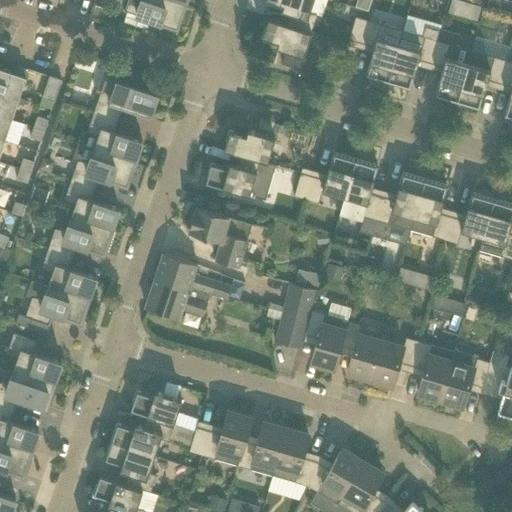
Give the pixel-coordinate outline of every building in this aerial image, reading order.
[(169,0),(129,0),(128,3),(126,10),(177,28),(185,5),(169,0)] [(310,12),(313,0),(272,0),(283,3),(281,9),(290,12),(286,23),(312,31),(317,14),(310,12)] [(371,0),(357,0),(356,5),(368,10),(371,0)] [(497,0),(489,0),(488,6),(495,9),(497,0)] [(103,18),(107,8),(97,5),(93,15),(103,18)] [(368,20),(356,16),(348,45),(349,45),(349,44),(348,44),(350,39),(362,43),(368,20)] [(286,23),(269,17),(263,36),(279,41),(277,47),(304,55),(312,31),(286,23)] [(388,81),(403,30),(368,20),(362,43),(374,46),(369,61),(370,61),(366,74),(388,81)] [(403,30),(388,81),(410,87),(414,74),(415,74),(419,59),(431,63),(437,40),(440,30),(426,26),(423,35),(403,30)] [(437,40),(431,63),(443,66),(439,81),(435,94),(457,101),(472,50),(437,40)] [(507,60),(494,56),(472,50),(457,101),(479,107),(483,94),(484,94),(488,80),(500,83),(507,60)] [(511,56),(511,57),(511,61),(507,60),(500,83),(511,86),(508,101),(505,114),(511,116),(511,56)] [(0,91),(19,98),(26,76),(0,67),(0,91)] [(55,101),(62,79),(50,75),(43,97),(55,101)] [(123,82),(118,80),(117,80),(112,94),(101,92),(94,111),(118,119),(122,107),(150,117),(157,93),(141,88),(142,83),(124,80),(123,82)] [(0,114),(12,119),(19,98),(0,91),(0,114)] [(118,119),(94,111),(88,130),(98,136),(94,149),(134,162),(142,140),(114,131),(118,119)] [(0,137),(5,140),(12,119),(0,114),(0,137)] [(34,126),(45,130),(49,119),(38,115),(34,126)] [(42,140),(45,130),(34,126),(31,137),(42,140)] [(224,148),(242,153),(268,161),(275,137),(248,129),(246,135),(230,130),(224,148)] [(134,162),(94,149),(89,162),(78,160),(71,179),(95,187),(99,176),(127,185),(134,162)] [(323,189),(345,196),(356,158),(334,152),(330,165),(325,179),(313,176),(307,199),(319,202),(323,189)] [(263,178),(268,161),(242,153),(238,165),(230,162),(227,168),(212,163),(206,182),(250,194),(255,176),(263,178)] [(54,165),(55,160),(50,159),(44,156),(39,168),(51,172),(54,165)] [(20,168),(32,172),(36,161),(24,157),(20,168)] [(362,220),(363,215),(376,219),(382,196),(370,192),(375,178),(374,178),(378,165),(356,158),(345,196),(340,214),(362,220)] [(302,167),(294,195),(307,199),(313,176),(301,172),(302,168),(304,168),(304,167),(302,167)] [(28,183),(32,172),(20,168),(17,179),(28,183)] [(410,229),(414,216),(425,178),(403,172),(399,185),(395,199),(382,196),(376,219),(410,229)] [(433,235),(445,239),(452,216),(440,212),(444,198),(443,198),(447,185),(425,178),(414,216),(436,222),(433,235)] [(95,187),(71,179),(65,199),(75,204),(71,217),(112,231),(119,208),(91,199),(95,187)] [(35,186),(31,200),(45,205),(50,191),(35,186)] [(461,229),(483,236),(494,198),(472,192),(469,205),(468,205),(464,219),(452,216),(445,239),(457,242),(461,229)] [(502,255),(511,258),(511,233),(509,233),(511,221),(511,203),(494,198),(483,236),(506,242),(502,255)] [(15,201),(12,212),(23,215),(26,204),(15,201)] [(192,220),(188,231),(221,242),(215,260),(239,267),(252,224),(196,206),(195,209),(192,211),(190,217),(192,220)] [(112,231),(71,217),(67,230),(55,228),(49,247),(73,255),(76,244),(104,253),(112,231)] [(330,243),(328,231),(317,232),(319,245),(330,243)] [(0,244),(5,247),(5,246),(8,239),(9,236),(0,232),(0,244)] [(73,255),(49,247),(42,267),(52,272),(48,284),(89,299),(96,276),(69,267),(73,255)] [(190,286),(211,293),(214,294),(228,298),(232,285),(194,272),(198,263),(164,252),(156,273),(191,285),(190,286)] [(340,281),(344,267),(328,263),(324,276),(340,281)] [(299,268),(295,283),(306,286),(306,283),(318,286),(322,274),(299,268)] [(156,273),(145,306),(180,318),(183,308),(203,315),(211,293),(190,286),(191,285),(156,273)] [(433,276),(422,273),(420,280),(418,286),(429,289),(433,276)] [(285,305),(310,311),(316,289),(305,286),(306,286),(295,283),(295,284),(290,283),(285,305)] [(89,299),(48,284),(44,298),(32,296),(26,316),(50,324),(54,312),(81,321),(89,299)] [(503,297),(494,294),(490,307),(499,309),(503,297)] [(461,316),(465,303),(460,301),(453,299),(449,312),(456,314),(461,316)] [(285,305),(284,307),(270,303),(267,315),(281,319),(275,341),(301,347),(310,311),(285,305)] [(311,360),(335,367),(340,351),(349,320),(312,309),(305,334),(318,338),(311,360)] [(352,354),(347,370),(370,377),(381,340),(358,334),(361,323),(349,320),(340,351),(352,354)] [(13,370),(54,384),(61,361),(34,352),(38,340),(14,332),(7,352),(18,357),(13,370)] [(370,377),(393,383),(398,368),(410,371),(419,340),(406,336),(403,347),(381,340),(370,377)] [(423,375),(418,391),(441,397),(452,361),(454,351),(432,344),(419,340),(410,371),(423,375)] [(498,411),(511,414),(511,365),(507,364),(510,354),(493,349),(489,361),(490,361),(481,392),(501,398),(498,411)] [(441,397),(464,404),(468,388),(481,392),(490,361),(489,361),(477,357),(474,367),(452,361),(441,397)] [(9,383),(0,381),(0,403),(15,409),(19,397),(46,406),(54,384),(13,370),(9,383)] [(174,423),(182,399),(156,390),(154,396),(137,390),(131,408),(148,414),(174,423)] [(0,441),(31,452),(39,430),(11,421),(15,409),(0,403),(0,441)] [(247,434),(252,418),(228,411),(223,427),(211,424),(202,454),(238,465),(241,454),(247,434)] [(145,425),(136,422),(134,428),(118,422),(112,440),(155,455),(160,438),(168,441),(169,438),(191,445),(195,430),(174,423),(148,414),(145,425)] [(198,420),(195,430),(191,445),(189,451),(202,454),(211,424),(198,420)] [(286,428),(263,422),(259,437),(247,434),(241,454),(238,465),(274,475),(277,465),(286,428)] [(304,450),(309,435),(286,428),(277,465),(274,475),(307,485),(320,455),(304,450)] [(112,440),(106,458),(122,463),(121,469),(129,472),(125,483),(143,489),(151,492),(157,475),(149,472),(155,455),(112,440)] [(0,466),(24,475),(31,452),(0,441),(0,466)] [(307,485),(318,491),(339,503),(345,494),(362,461),(342,449),(334,463),(320,455),(307,485)] [(339,503),(353,511),(374,511),(388,495),(375,487),(383,473),(362,461),(345,494),(339,503)] [(125,483),(100,475),(94,493),(110,499),(109,504),(117,507),(115,511),(144,511),(145,510),(137,507),(143,489),(125,483)] [(0,511),(11,511),(16,498),(0,492),(0,511)] [(224,511),(228,499),(213,495),(209,507),(224,511)] [(423,511),(413,502),(405,511),(388,495),(374,511),(423,511)]
